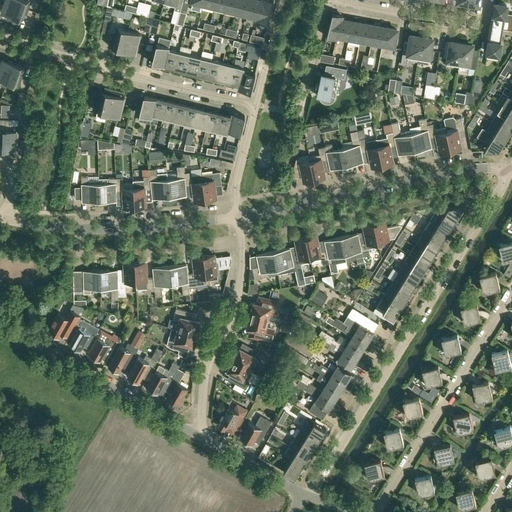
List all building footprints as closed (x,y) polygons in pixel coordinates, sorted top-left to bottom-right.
[(12,16),(18,0),(5,0),(5,1),(1,12),(12,15),(12,16)] [(18,0),(12,16),(13,16),(23,19),(26,12),(30,3),(29,3),(30,1),(28,0),(18,0)] [(163,4),(174,6),(175,7),(171,22),(177,24),(180,11),(183,0),(164,0),(163,4)] [(215,0),(214,7),(225,10),(227,0),(215,0)] [(239,0),(227,0),(225,10),(236,12),(239,0)] [(239,0),(236,12),(247,15),(250,0),(239,0)] [(250,0),(247,15),(258,18),(262,1),(258,0),(250,0)] [(262,0),(262,1),(258,18),(257,20),(267,23),(272,0),(262,0)] [(135,13),(142,15),(145,3),(139,1),(135,13)] [(151,4),(145,3),(142,15),(148,16),(151,4)] [(495,3),(491,27),(502,29),(506,5),(495,3)] [(106,6),(104,20),(110,22),(113,7),(106,6)] [(186,13),(180,11),(177,24),(183,25),(186,13)] [(336,39),(337,36),(336,36),(340,19),(341,19),(342,14),(332,12),(326,36),(336,39)] [(150,32),(153,18),(147,16),(144,31),(150,32)] [(153,18),(150,32),(156,34),(159,19),(153,18)] [(352,21),(341,19),(340,19),(336,36),(337,36),(348,38),(352,21)] [(360,40),(363,23),(352,21),(348,38),(360,40)] [(371,42),(374,25),(363,23),(360,40),(371,42)] [(385,27),(374,25),(371,42),(382,44),(385,27)] [(385,27),(382,44),(394,46),(397,29),(385,27)] [(502,29),(491,27),(487,52),(498,54),(502,29)] [(113,53),(122,55),(128,31),(117,28),(116,30),(113,40),(114,40),(112,47),(114,48),(113,53)] [(139,34),(128,31),(122,55),(133,58),(134,53),(137,42),(137,41),(139,34)] [(250,41),(262,44),(263,38),(251,35),(250,41)] [(407,58),(418,60),(421,37),(410,35),(409,43),(404,42),(400,64),(406,65),(407,58)] [(421,37),(418,60),(429,61),(432,39),(421,37)] [(457,66),(461,43),(450,42),(446,64),(457,66)] [(260,53),(261,47),(247,43),(245,49),(260,53)] [(461,43),(457,66),(468,68),(467,75),(474,76),(477,58),(470,57),(472,45),(461,43)] [(152,63),(164,66),(168,49),(169,49),(169,47),(157,44),(152,63)] [(179,52),(169,49),(168,49),(164,66),(175,69),(179,52)] [(179,52),(175,69),(186,71),(190,54),(179,52)] [(201,57),(190,54),(186,71),(196,74),(201,57)] [(334,56),(321,54),(320,60),(333,63),(334,56)] [(201,57),(196,74),(207,77),(211,60),(201,57)] [(0,78),(7,81),(14,63),(13,63),(3,59),(0,66),(0,78)] [(222,62),(211,60),(207,77),(218,79),(222,62)] [(233,65),(222,62),(218,79),(229,82),(233,65)] [(14,63),(7,81),(18,85),(18,83),(19,83),(22,74),(24,67),(14,63)] [(244,68),(233,65),(229,82),(239,84),(240,85),(243,70),(244,70),(244,68)] [(321,72),(318,82),(317,82),(316,83),(315,83),(315,84),(315,85),(315,86),(316,86),(316,87),(317,87),(316,92),(318,93),(318,95),(318,96),(319,97),(319,99),(320,100),(321,101),(322,102),(324,103),(325,103),(326,103),(327,103),(329,103),(330,103),(332,102),(333,101),(334,100),(335,99),(335,98),(336,96),(336,95),(336,94),(336,92),(335,91),(335,89),(334,88),(333,87),(332,87),(334,76),(344,78),(346,68),(333,66),(331,74),(321,72)] [(255,73),(244,70),(243,70),(240,85),(239,84),(238,89),(250,92),(253,82),(253,81),(255,73)] [(394,92),(396,79),(390,78),(388,91),(394,92)] [(483,90),(484,79),(477,78),(476,90),(483,90)] [(402,80),(396,79),(394,92),(400,93),(402,80)] [(432,98),(434,85),(426,84),(424,97),(432,98)] [(434,85),(432,98),(438,99),(440,86),(434,85)] [(97,111),(96,116),(106,118),(107,113),(113,89),(105,87),(105,89),(104,89),(104,92),(101,92),(99,99),(96,109),(97,109),(96,111),(97,111)] [(121,108),(125,92),(113,89),(107,113),(119,116),(121,108)] [(464,103),(470,104),(472,92),(466,91),(464,103)] [(20,92),(15,106),(21,108),(26,94),(20,92)] [(478,93),(472,92),(470,104),(476,105),(478,93)] [(411,94),(402,93),(405,104),(414,102),(413,95),(411,94)] [(511,97),(507,95),(502,104),(511,109),(511,97)] [(152,118),(152,116),(152,115),(156,99),(144,96),(140,115),(152,118)] [(167,101),(156,99),(152,115),(152,116),(163,118),(167,101)] [(163,118),(174,121),(178,104),(167,101),(163,118)] [(178,104),(174,121),(184,123),(188,107),(178,104)] [(511,109),(502,104),(497,112),(511,121),(511,109)] [(1,105),(1,113),(9,113),(9,106),(1,105)] [(195,126),(199,109),(188,107),(184,123),(195,126)] [(199,109),(195,126),(206,129),(210,112),(199,109)] [(370,110),(353,113),(353,114),(354,119),(354,120),(355,121),(371,117),(370,110)] [(206,129),(217,131),(221,114),(210,112),(206,129)] [(228,131),(228,132),(240,134),(242,126),(242,127),(242,126),(244,115),(232,112),(231,117),(232,117),(228,131)] [(509,132),(511,127),(511,121),(497,112),(491,121),(509,132)] [(221,114),(217,131),(228,134),(228,132),(228,131),(232,117),(231,117),(221,114)] [(445,127),(446,132),(450,150),(461,147),(457,131),(464,130),(461,117),(455,119),(453,117),(443,119),(445,127)] [(0,118),(0,138),(4,139),(3,149),(16,150),(17,125),(10,125),(10,119),(0,118)] [(411,131),(411,133),(415,151),(432,147),(429,137),(427,125),(425,118),(418,120),(420,125),(410,127),(411,131)] [(354,120),(348,121),(350,131),(356,130),(355,121),(354,120)] [(91,123),(83,121),(80,136),(88,137),(91,123)] [(491,121),(486,130),(504,141),(509,132),(491,121)] [(333,131),(331,122),(319,125),(321,134),(333,131)] [(398,155),(415,151),(411,133),(411,131),(400,133),(398,122),(391,123),(393,132),(395,145),(398,155)] [(434,123),(427,125),(429,137),(436,136),(439,152),(450,150),(446,132),(445,127),(435,129),(434,123)] [(123,142),(126,128),(120,127),(117,141),(123,142)] [(504,141),(486,130),(482,127),(477,136),(487,143),(483,151),(498,150),(504,141)] [(132,130),(126,128),(123,142),(129,144),(132,130)] [(343,147),(347,165),(364,162),(361,152),(359,139),(357,130),(350,132),(352,141),(353,145),(343,147)] [(386,133),(387,137),(377,140),(382,164),(393,162),(389,146),(395,145),(393,132),(386,133)] [(166,137),(164,137),(159,136),(157,144),(164,146),(166,137)] [(371,167),(382,164),(377,140),(366,142),(365,138),(359,139),(361,152),(368,151),(371,167)] [(115,142),(115,153),(130,152),(130,145),(129,145),(128,144),(120,142),(120,143),(115,142)] [(325,146),(325,147),(327,159),(330,169),(347,165),(343,147),(333,150),(332,144),(325,146)] [(321,161),(327,159),(325,147),(318,148),(319,154),(309,156),(310,161),(314,179),(325,177),(321,161)] [(234,159),(235,153),(221,149),(219,155),(234,159)] [(149,159),(165,158),(164,151),(149,153),(149,159)] [(220,166),(231,168),(233,162),(221,159),(220,166)] [(300,163),(299,160),(296,159),(293,170),(291,177),(291,178),(299,176),(298,174),(301,174),(303,181),(314,179),(310,161),(300,163)] [(186,195),(186,185),(184,172),(184,166),(176,166),(178,178),(167,179),(169,197),(186,195)] [(169,197),(167,179),(167,173),(157,174),(156,168),(149,169),(150,176),(151,189),(152,199),(169,197)] [(205,199),(203,181),(202,175),(191,176),(191,172),(184,172),(186,185),(192,185),(194,201),(205,199)] [(202,175),(203,181),(205,199),(216,198),(214,185),(221,184),(219,172),(202,175)] [(82,202),(99,201),(98,183),(99,183),(99,181),(88,181),(88,176),(81,176),(82,202)] [(145,189),(151,189),(150,176),(143,176),(143,180),(133,180),(133,183),(134,188),(133,188),(134,206),(146,206),(145,189)] [(98,183),(99,201),(116,201),(116,191),(116,178),(109,178),(109,183),(99,183),(98,183)] [(122,178),(116,178),(116,191),(122,190),(123,207),(134,206),(133,188),(134,188),(133,183),(123,184),(122,178)] [(448,206),(443,215),(442,215),(453,222),(465,203),(448,206)] [(403,213),(400,218),(405,220),(410,212),(411,212),(411,211),(403,213)] [(442,215),(443,215),(436,211),(430,220),(448,231),(453,222),(442,215)] [(425,228),(428,230),(443,239),(448,231),(430,220),(425,228)] [(385,221),(374,223),(378,241),(394,238),(401,226),(398,232),(387,234),(385,221)] [(360,241),(363,256),(370,254),(368,248),(379,246),(378,241),(374,223),(363,226),(366,240),(360,241)] [(443,239),(428,230),(425,228),(419,237),(437,248),(443,239)] [(358,233),(341,237),(345,255),(355,253),(357,264),(364,262),(363,256),(360,241),(358,233)] [(316,236),(306,238),(310,260),(321,258),(322,264),(329,263),(326,250),(320,252),(316,236)] [(502,260),(511,258),(511,238),(508,236),(506,239),(503,243),(498,244),(502,260)] [(326,250),(329,263),(331,273),(338,271),(336,263),(346,261),(345,255),(341,237),(324,240),(326,250)] [(432,257),(437,248),(419,237),(414,245),(432,257)] [(298,256),(292,258),(295,270),(296,275),(302,273),(300,264),(311,262),(310,260),(306,238),(295,240),(298,256)] [(408,254),(426,265),(432,257),(414,245),(408,254)] [(292,258),(290,248),(273,251),(277,272),(277,274),(295,270),(292,258)] [(273,251),(256,255),(258,266),(252,267),(254,279),(268,276),(267,274),(277,272),(273,251)] [(421,274),(426,265),(408,254),(403,263),(421,274)] [(214,255),(203,256),(206,279),(217,277),(214,255)] [(206,279),(203,256),(192,257),(194,274),(188,274),(189,287),(197,287),(196,284),(207,282),(206,279)] [(124,279),(118,279),(118,296),(126,296),(125,286),(136,285),(135,262),(124,263),(124,279)] [(146,262),(135,262),(136,285),(136,289),(147,288),(147,291),(154,291),(153,278),(147,278),(146,262)] [(403,263),(398,271),(416,283),(421,274),(403,263)] [(190,294),(189,287),(188,274),(187,264),(170,266),(171,284),(181,283),(182,294),(190,294)] [(161,285),(171,284),(170,266),(152,267),(153,278),(154,291),(155,297),(162,296),(161,285)] [(118,299),(118,296),(118,279),(118,269),(100,270),(101,288),(100,288),(100,290),(111,290),(111,299),(118,299)] [(101,288),(100,270),(83,270),(83,279),(73,279),(73,286),(74,294),(83,293),(91,293),(91,288),(100,288),(101,288)] [(483,292),(499,288),(496,271),(490,272),(486,270),(484,274),(479,275),(483,292)] [(398,271),(392,280),(410,291),(416,283),(398,271)] [(338,280),(334,287),(340,290),(344,284),(338,280)] [(405,300),(410,291),(392,280),(387,289),(405,300)] [(361,287),(353,289),(355,299),(361,289),(361,287)] [(317,289),(311,300),(320,305),(326,294),(317,289)] [(387,289),(381,297),(399,309),(405,300),(387,289)] [(221,300),(220,293),(208,294),(209,301),(221,300)] [(268,320),(269,314),(277,316),(281,302),(258,296),(256,303),(253,302),(252,303),(251,303),(250,303),(250,304),(249,304),(249,305),(249,306),(249,307),(249,308),(249,309),(250,309),(251,310),(249,315),(268,320)] [(393,319),(399,309),(381,297),(376,306),(373,311),(385,319),(387,315),(393,319)] [(464,323),(480,319),(476,302),(471,304),(467,301),(465,305),(460,306),(464,323)] [(68,338),(73,329),(80,316),(81,316),(86,307),(74,304),(73,303),(65,316),(58,312),(47,331),(53,335),(54,337),(57,339),(59,338),(60,338),(62,334),(68,338)] [(307,304),(303,312),(310,316),(314,309),(307,304)] [(179,321),(177,329),(197,334),(198,329),(200,328),(201,324),(199,322),(200,321),(187,318),(189,311),(176,308),(173,320),(179,321)] [(372,333),(378,324),(370,319),(352,308),(347,316),(359,324),(356,328),(353,326),(352,328),(348,325),(346,329),(350,332),(351,330),(368,340),(370,338),(371,337),(373,335),(372,333)] [(299,324),(302,326),(304,327),(309,318),(301,313),(295,321),(299,324)] [(249,315),(248,320),(247,320),(246,321),(245,321),(245,322),(244,322),(244,323),(244,324),(244,325),(244,326),(245,327),(246,328),(250,329),(248,336),(270,342),(274,328),(266,326),(268,320),(249,315)] [(333,324),(352,336),(348,342),(362,350),(363,348),(365,347),(367,345),(366,343),(368,340),(351,330),(350,332),(346,329),(348,325),(343,322),(342,324),(335,320),(333,324)] [(90,323),(86,330),(79,326),(79,327),(70,343),(69,344),(80,350),(80,349),(86,339),(91,342),(99,328),(90,323)] [(354,363),(356,360),(339,349),(337,351),(333,349),(336,344),(331,342),(330,344),(317,336),(304,327),(302,326),(296,336),(306,342),(308,338),(310,339),(311,338),(316,340),(313,344),(317,347),(319,343),(321,344),(340,356),(337,360),(351,368),(352,367),(353,366),(355,364),(354,363)] [(193,347),(194,346),(196,345),(197,341),(195,339),(197,334),(177,329),(171,328),(169,336),(167,346),(171,348),(179,350),(181,344),(193,347)] [(119,371),(121,366),(126,357),(131,360),(146,334),(139,329),(131,344),(130,343),(128,342),(125,347),(119,344),(119,345),(108,365),(110,367),(109,368),(115,372),(116,370),(118,371),(119,371)] [(360,353),(362,350),(348,342),(346,346),(333,338),(334,338),(321,330),(317,336),(330,344),(331,342),(336,344),(333,349),(337,351),(339,349),(356,360),(358,357),(359,356),(361,354),(360,353)] [(446,336),(441,337),(445,354),(461,350),(457,333),(452,335),(448,332),(446,336)] [(99,360),(100,358),(103,354),(108,357),(111,352),(117,341),(116,340),(118,337),(112,333),(110,337),(107,335),(104,341),(98,337),(98,338),(89,354),(88,354),(90,355),(90,358),(95,361),(97,360),(99,361),(100,360),(99,360)] [(260,345),(258,349),(266,354),(268,349),(260,345)] [(157,347),(151,358),(156,361),(162,350),(157,347)] [(238,347),(234,354),(235,355),(233,359),(249,368),(252,362),(254,362),(259,364),(264,354),(254,349),(251,354),(238,347)] [(495,369),(511,365),(510,360),(511,357),(511,356),(509,354),(507,349),(491,353),(495,369)] [(329,379),(326,384),(339,392),(345,382),(329,372),(330,370),(326,367),(323,371),(318,368),(319,366),(300,354),(297,358),(329,379)] [(144,359),(138,356),(138,357),(127,376),(131,378),(131,380),(135,383),(136,382),(138,382),(145,369),(150,372),(156,361),(151,358),(146,355),(144,359)] [(277,358),(274,364),(279,367),(283,361),(277,358)] [(230,364),(229,363),(225,370),(238,377),(233,386),(244,392),(251,378),(245,375),(249,368),(233,359),(230,364)] [(147,386),(146,386),(146,387),(148,388),(148,390),(153,393),(155,392),(157,393),(157,392),(162,383),(168,386),(175,373),(159,364),(156,370),(156,369),(156,370),(147,386)] [(425,385),(442,381),(438,365),(432,366),(429,364),(426,367),(421,369),(425,385)] [(351,373),(337,365),(333,372),(330,370),(329,372),(345,382),(351,373)] [(166,398),(166,397),(166,398),(178,405),(179,405),(178,404),(188,388),(179,382),(184,372),(178,368),(175,373),(168,386),(165,390),(169,392),(166,398)] [(303,374),(299,380),(308,385),(309,383),(311,379),(303,374)] [(322,418),(327,409),(328,410),(334,401),(308,385),(299,380),(297,384),(317,397),(315,402),(309,410),(322,418)] [(476,400),(492,396),(491,391),(493,388),(490,385),(488,380),(472,384),(476,400)] [(334,401),(339,392),(326,384),(322,391),(309,383),(308,385),(334,401)] [(406,416),(423,412),(419,396),(413,397),(410,395),(407,399),(402,400),(406,416)] [(234,409),(229,406),(224,414),(222,413),(219,418),(221,419),(218,425),(234,434),(235,431),(237,432),(245,418),(243,417),(247,410),(237,404),(234,409)] [(469,411),(463,412),(453,415),(456,431),(473,427),(472,423),(474,419),(470,417),(469,411)] [(263,436),(271,421),(260,415),(255,425),(249,421),(248,422),(249,422),(240,437),(244,440),(245,442),(248,444),(250,443),(252,444),(252,443),(258,433),(263,436)] [(305,419),(300,428),(318,440),(325,429),(314,422),(313,424),(305,419)] [(511,433),(510,425),(505,427),(501,424),(499,428),(494,429),(498,446),(511,442),(511,433)] [(387,447),(403,443),(400,427),(394,428),(390,426),(388,430),(383,431),(387,447)] [(312,448),(318,440),(300,428),(294,437),(312,448)] [(307,457),(312,448),(294,437),(289,446),(307,457)] [(450,442),(433,446),(437,463),(454,459),(453,454),(455,450),(451,448),(450,442)] [(283,455),(290,459),(291,459),(302,466),(307,457),(289,446),(283,455)] [(263,459),(267,451),(263,448),(258,457),(263,459)] [(482,455),(479,459),(474,460),(478,477),(495,473),(491,456),(485,458),(482,455)] [(368,478),(384,475),(380,458),(375,459),(371,457),(369,461),(364,462),(368,478)] [(291,459),(290,459),(283,471),(294,477),(302,466),(291,459)] [(431,473),(414,477),(418,494),(435,490),(433,485),(436,481),(432,479),(431,473)] [(472,488),(471,488),(459,480),(457,483),(462,487),(460,490),(455,491),(459,508),(476,504),(472,488)]
